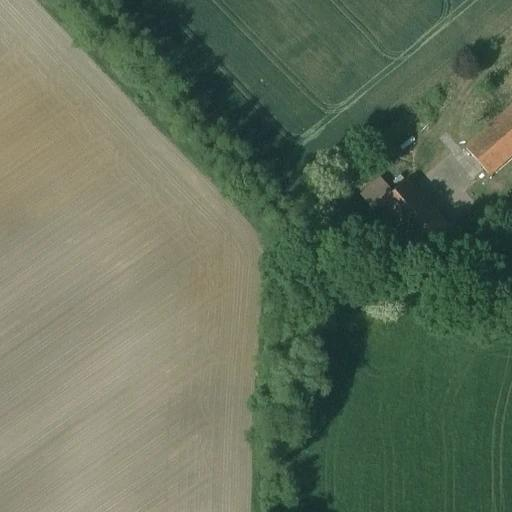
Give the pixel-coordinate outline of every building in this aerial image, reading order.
[(511,106),(491,125),(511,149),(511,106)] [(511,153),(511,149),(491,125),(464,149),(488,175),(511,153)] [(390,194),(379,203),(398,225),(424,202),(405,180),(390,194)] [(379,181),(362,196),(373,209),(379,203),(390,194),(379,181)] [(424,202),(398,225),(399,225),(388,235),(400,249),(411,239),(426,256),(451,233),(424,202)] [(346,203),(323,225),(338,242),(362,220),(346,203)]
